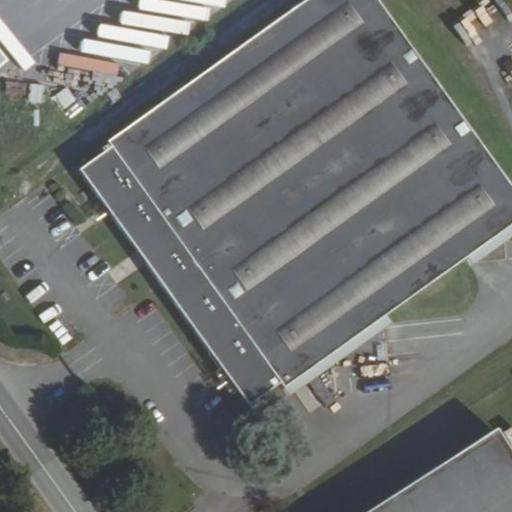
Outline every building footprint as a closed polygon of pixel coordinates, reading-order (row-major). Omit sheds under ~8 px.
[(109,145),(85,164),(217,346),(245,385),(254,398),(287,374),(291,379),(412,291),(476,245),(511,218),(511,173),(386,0),(295,0),(111,133),(116,139),(113,142),(111,138),(106,141),(109,145)] [(511,218),(476,245),(482,254),(511,232),(511,218)] [(412,291),(291,379),(297,388),(418,300),(412,291)] [(209,352),(237,391),(245,385),(217,346),(209,352)] [(448,456),(360,511),(511,511),(511,464),(489,429),(448,456)]
